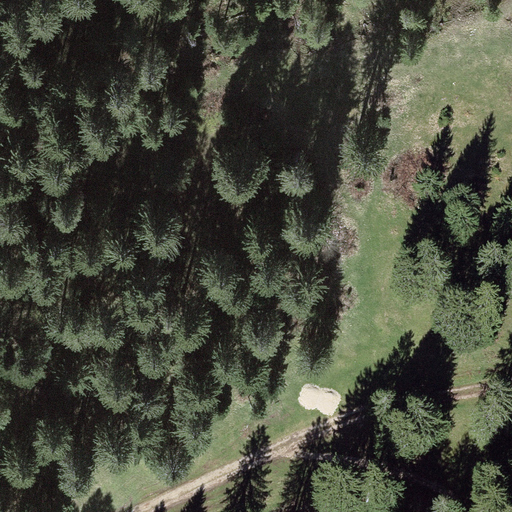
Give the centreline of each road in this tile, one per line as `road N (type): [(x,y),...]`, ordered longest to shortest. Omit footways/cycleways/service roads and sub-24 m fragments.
road 1 (track): [(284,451),(313,432),(397,405),(511,382)]
road 2 (track): [(140,511),(284,451)]
